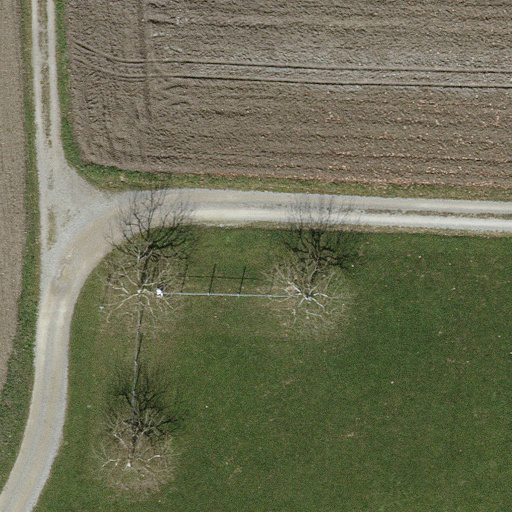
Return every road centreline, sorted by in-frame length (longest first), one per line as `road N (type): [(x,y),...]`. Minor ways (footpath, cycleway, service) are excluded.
road 1 (track): [(511,218),(115,205),(60,257),(41,441),(8,511)]
road 2 (track): [(60,257),(52,0)]
